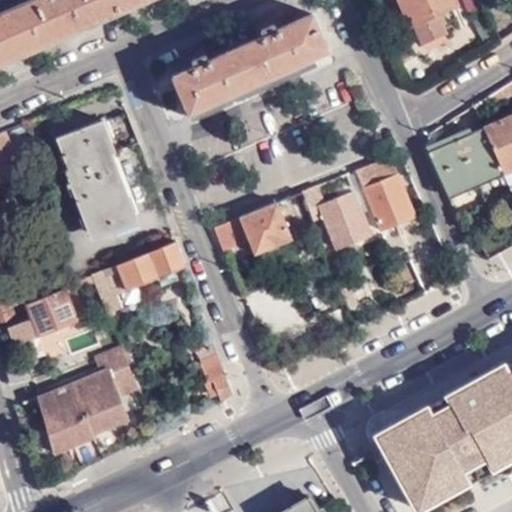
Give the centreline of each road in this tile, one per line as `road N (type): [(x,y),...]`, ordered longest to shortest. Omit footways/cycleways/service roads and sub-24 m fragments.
road 1 (residential): [(126,48),(273,418)]
road 2 (unknown): [(401,123),(194,220)]
road 3 (primary): [(82,511),(273,418)]
road 4 (primary): [(303,403),(482,308)]
road 5 (residential): [(482,308),(401,123)]
road 6 (residential): [(0,97),(126,48)]
road 7 (residential): [(401,123),(347,0)]
road 8 (residential): [(401,123),(511,53)]
road 9 (residential): [(126,48),(247,0)]
road 10 (residential): [(365,511),(303,403)]
